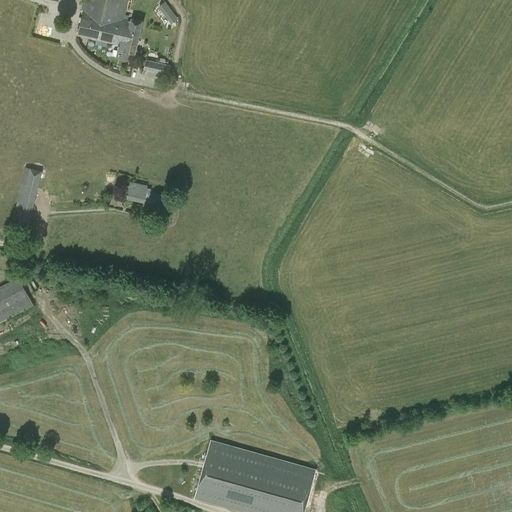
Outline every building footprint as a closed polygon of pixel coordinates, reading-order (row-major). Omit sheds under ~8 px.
[(124,18),(127,0),(85,0),(78,34),(119,44),(117,55),(133,59),(134,52),(135,52),(142,19),(131,17),(131,20),(124,18)] [(164,0),(158,5),(171,22),(177,17),(164,0)] [(171,64),(147,59),(145,69),(169,74),(171,64)] [(42,170),(25,166),(12,224),(28,227),(42,170)] [(148,185),(130,181),(127,198),(168,206),(170,195),(147,190),(148,185)] [(33,304),(19,276),(0,286),(0,321),(5,319),(33,304)] [(195,496),(251,511),(303,511),(315,469),(210,440),(204,465),(195,496)]
